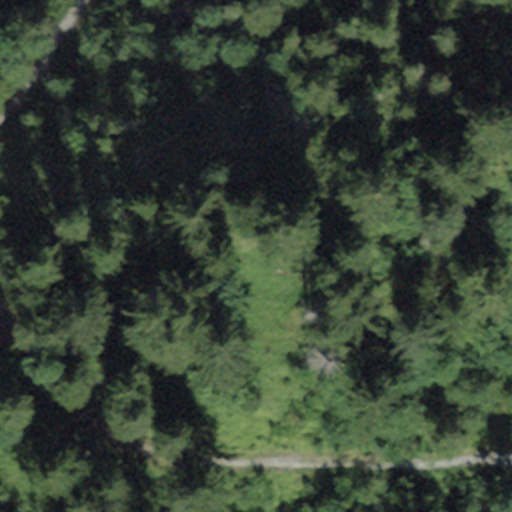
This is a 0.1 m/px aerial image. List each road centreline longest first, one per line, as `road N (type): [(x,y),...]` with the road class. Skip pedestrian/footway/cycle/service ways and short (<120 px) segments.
road 1 (track): [(0,378),(112,460),(239,471),(511,467)]
road 2 (track): [(88,0),(0,85)]
